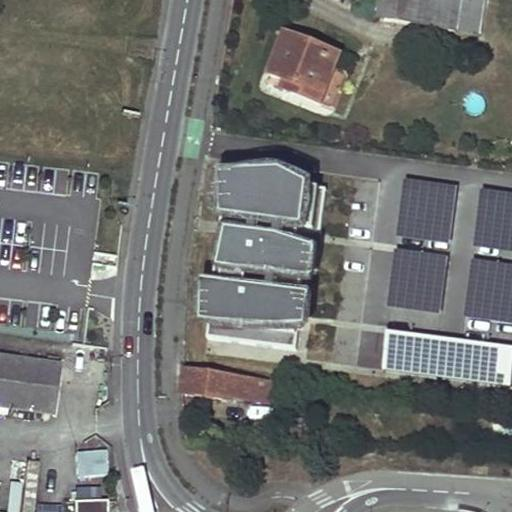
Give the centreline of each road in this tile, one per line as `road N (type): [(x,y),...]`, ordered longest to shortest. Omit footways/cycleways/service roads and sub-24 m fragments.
road 1 (tertiary): [(139,445),(140,275),(189,0)]
road 2 (residential): [(382,488),(511,493)]
